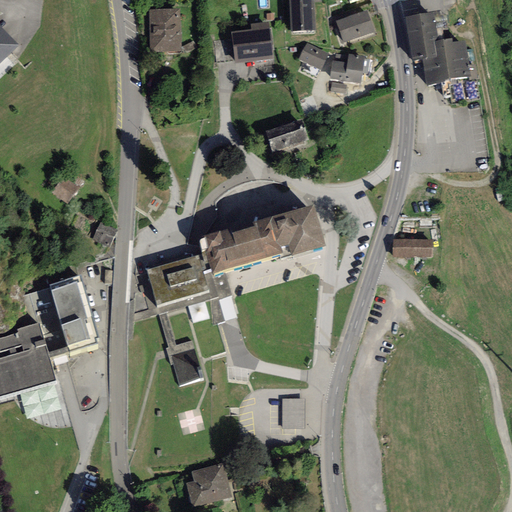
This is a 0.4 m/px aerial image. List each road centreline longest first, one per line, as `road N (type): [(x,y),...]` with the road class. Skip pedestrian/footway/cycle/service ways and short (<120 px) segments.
road 1 (secondary): [(390,0),(407,127),(395,199),(334,401),(339,511)]
road 2 (residential): [(129,511),(117,418),(128,139),(117,0)]
